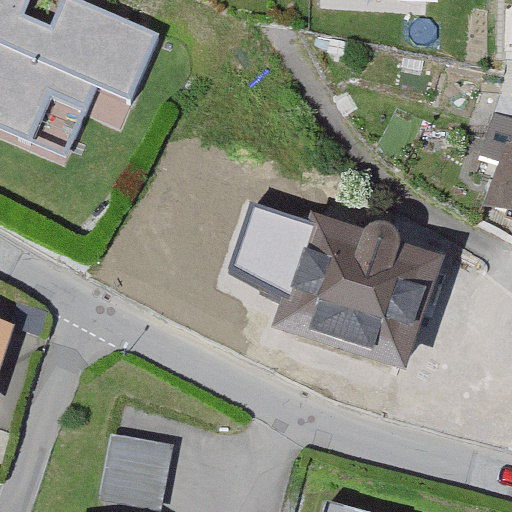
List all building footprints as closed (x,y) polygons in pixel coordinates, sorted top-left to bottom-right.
[(0,0),(0,107),(40,125),(51,100),(86,115),(98,88),(128,102),(130,106),(159,40),(154,41),(66,3),(49,42),(17,28),(29,0),(0,0)] [(40,125),(0,107),(0,133),(31,147),(40,125)] [(511,172),(497,210),(511,215),(511,121),(498,116),(482,161),(511,172)] [(455,245),(398,208),(387,242),(375,242),(368,249),(317,233),(286,331),(401,368),(432,270),(445,274),(455,245)] [(169,451),(115,441),(103,500),(158,511),(169,451)]
